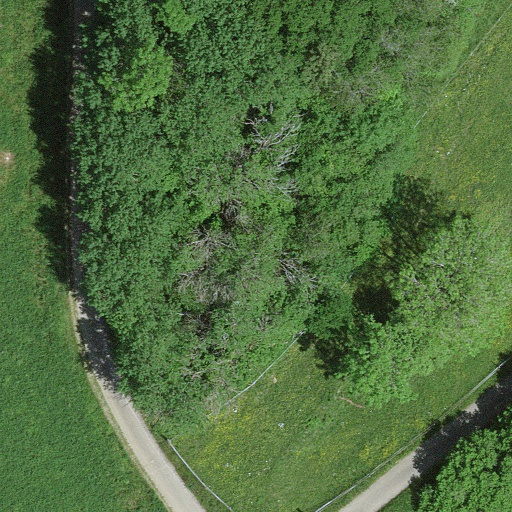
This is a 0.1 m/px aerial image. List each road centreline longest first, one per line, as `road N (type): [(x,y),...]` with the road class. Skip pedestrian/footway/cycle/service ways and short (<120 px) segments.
road 1 (unclassified): [(88,0),(83,227),(91,319),(122,406),(187,511)]
road 2 (unclassified): [(370,511),(511,395)]
